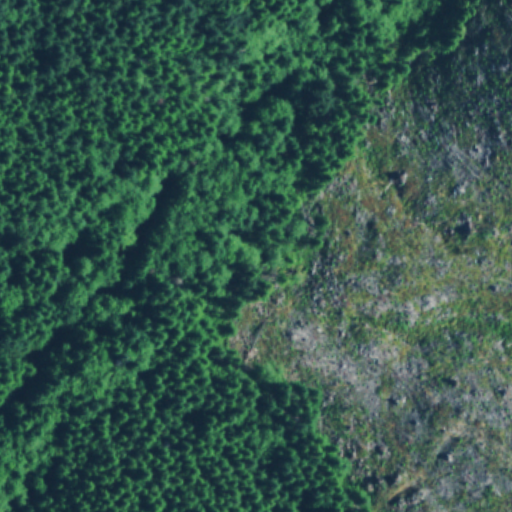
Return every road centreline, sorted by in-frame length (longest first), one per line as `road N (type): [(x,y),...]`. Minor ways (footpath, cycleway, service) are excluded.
road 1 (track): [(40,365),(105,301),(176,193),(280,86),(320,64),(432,30),(448,0)]
road 2 (track): [(254,114),(239,70),(185,0)]
